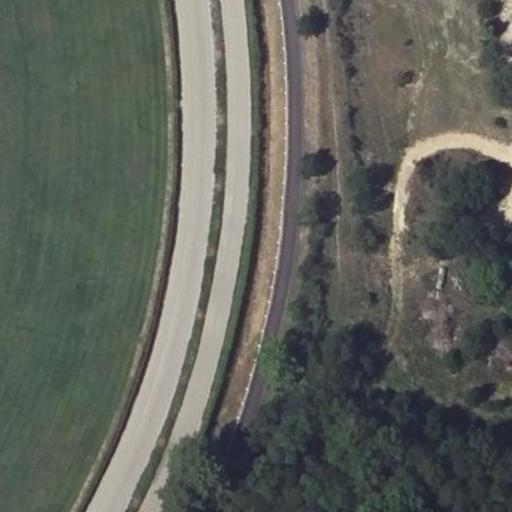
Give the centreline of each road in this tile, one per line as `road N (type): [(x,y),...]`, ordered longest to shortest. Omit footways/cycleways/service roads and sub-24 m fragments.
road 1 (unknown): [(231,0),(240,148),(229,258),(205,367),(146,511)]
road 2 (unknown): [(113,511),(159,409),(197,222),(200,105),(191,0)]
road 3 (unknown): [(219,511),(263,394),(288,269),(300,168),(290,0)]
